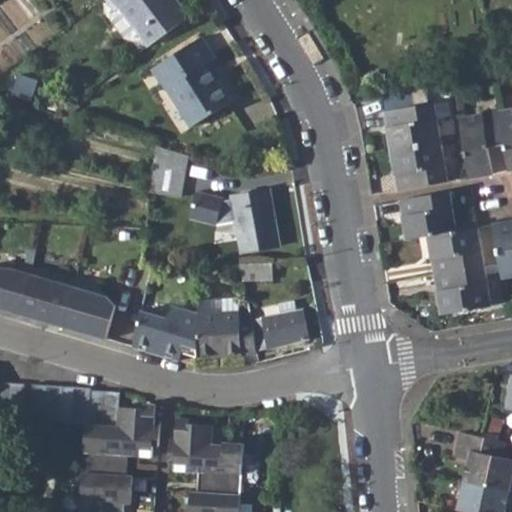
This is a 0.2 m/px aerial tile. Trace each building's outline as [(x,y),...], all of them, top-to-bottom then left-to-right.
[(188,17),(175,0),(105,0),(115,12),(111,15),(110,21),(124,38),(130,39),(137,33),(148,47),(188,17)] [(231,102),(218,81),(207,65),(214,61),(218,58),(202,35),(152,68),(162,82),(164,81),(194,126),(231,102)] [(225,76),(214,61),(207,65),(218,81),(225,76)] [(411,89),(384,96),(387,108),(414,101),(411,89)] [(448,100),(436,102),(438,117),(450,115),(448,100)] [(442,140),(438,117),(436,102),(435,101),(387,109),(394,148),(442,140)] [(504,143),(509,170),(511,169),(511,106),(498,109),(504,143)] [(490,145),(504,143),(498,109),(460,115),(470,176),(495,172),(490,145)] [(394,148),(400,188),(449,180),(442,140),(394,148)] [(161,150),(151,185),(178,192),(187,157),(161,150)] [(279,246),(270,191),(230,198),(231,200),(221,201),(222,198),(194,189),(187,209),(201,214),(199,220),(211,225),(213,221),(237,219),(237,223),(242,251),(279,246)] [(430,233),(458,229),(451,189),(401,198),(408,237),(430,233)] [(201,214),(187,209),(185,215),(199,220),(201,214)] [(501,261),(504,275),(511,273),(511,219),(480,225),(487,264),(501,261)] [(458,229),(430,233),(437,273),(487,264),(480,225),(458,229)] [(242,263),(245,280),(274,280),(273,263),(242,263)] [(437,273),(444,314),(494,306),(488,273),(487,264),(437,273)] [(0,267),(0,300),(5,301),(3,308),(36,317),(38,311),(48,313),(46,320),(79,329),(81,322),(92,325),(90,332),(106,336),(115,303),(95,283),(76,277),(43,268),(0,267)] [(197,311),(196,354),(256,351),(251,320),(237,320),(236,314),(220,313),(222,299),(198,297),(197,311)] [(133,343),(177,357),(178,351),(196,354),(197,311),(186,307),(184,312),(167,308),(166,315),(141,308),(133,343)] [(237,320),(251,320),(249,308),(240,310),(237,320)] [(251,320),(256,351),(268,349),(308,338),(304,310),(251,320)] [(503,409),(511,411),(511,375),(510,376),(503,409)] [(0,418),(21,420),(23,383),(0,382),(0,418)] [(86,423),(81,499),(90,500),(89,511),(125,511),(126,501),(133,502),(135,476),(128,476),(129,452),(152,455),(153,448),(157,448),(159,425),(154,428),(133,437),(108,444),(94,406),(85,387),(32,384),(31,421),(86,423)] [(94,406),(108,444),(133,437),(154,428),(159,425),(159,415),(154,415),(155,403),(144,402),(143,407),(118,406),(119,392),(90,391),(89,387),(85,387),(94,406)] [(240,511),(244,446),(212,444),(213,424),(190,423),(190,418),(178,418),(177,430),(170,429),(167,458),(174,458),(174,469),(198,471),(197,493),(190,492),(189,511),(240,511)] [(462,479),(508,489),(511,472),(511,458),(502,456),(506,442),(459,432),(454,456),(466,459),(462,479)] [(468,511),(503,511),(505,503),(508,489),(462,479),(456,510),(467,511),(468,511)]
